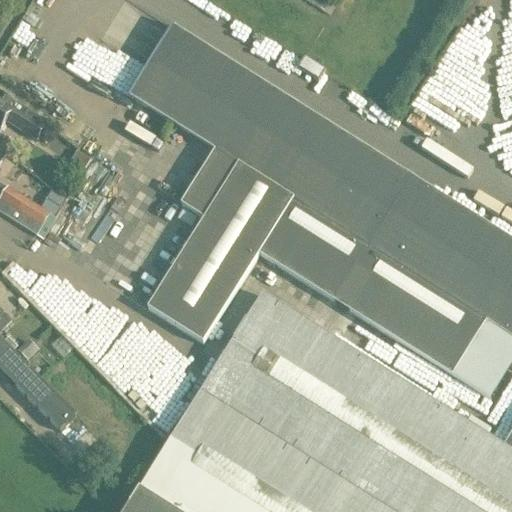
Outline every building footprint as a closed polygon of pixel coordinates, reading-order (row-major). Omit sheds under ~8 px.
[(303,0),(321,12),(328,0),(303,0)] [(175,30),(131,100),(216,154),(240,168),(203,225),(147,312),(203,347),(258,258),(451,380),(486,324),(511,340),(511,241),(378,157),(385,146),(351,124),(344,136),(175,30)] [(0,106),(0,105),(0,132),(1,133),(6,125),(37,145),(46,131),(45,131),(48,125),(5,98),(0,106)] [(0,215),(42,241),(66,202),(52,193),(41,210),(0,184),(0,166),(6,156),(0,152),(0,215)] [(172,443),(128,511),(511,511),(511,437),(505,450),(383,373),(365,362),(263,298),(172,443)] [(0,335),(12,323),(0,310),(0,335)] [(147,322),(142,331),(160,340),(164,331),(147,322)] [(19,361),(2,378),(22,399),(57,435),(75,417),(32,374),(31,374),(19,361)]
